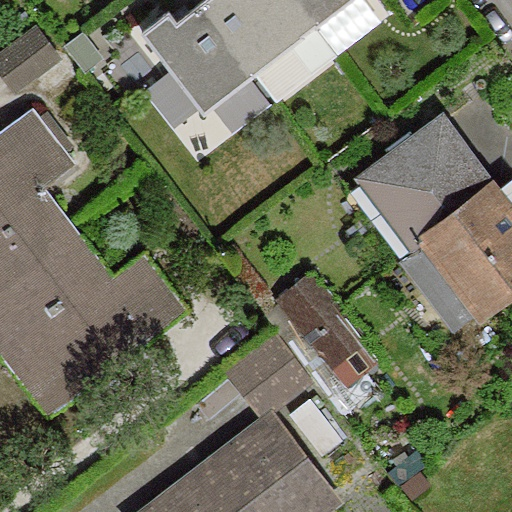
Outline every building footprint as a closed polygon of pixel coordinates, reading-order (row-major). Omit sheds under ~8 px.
[(198,0),(176,17),(167,4),(142,23),(202,104),(341,0),(198,0)] [(59,54),(35,23),(0,50),(0,74),(13,91),(59,54)] [(74,161),(31,104),(0,127),(0,350),(48,413),(188,306),(144,248),(112,273),(43,183),(74,161)] [(511,191),(445,108),(364,173),(483,320),(511,297),(511,191)] [(380,358),(313,272),(277,300),(344,385),(380,358)] [(262,416),(133,511),(326,511),(343,500),(275,410),(314,381),(277,332),(227,370),(262,416)]
